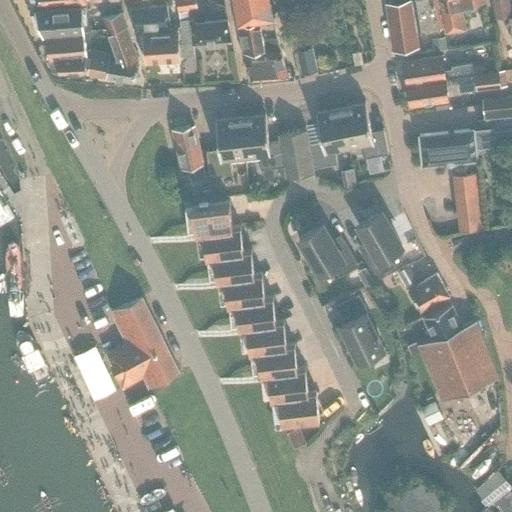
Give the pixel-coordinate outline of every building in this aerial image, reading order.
[(169,26),(167,5),(147,6),(146,0),(130,0),(131,7),(135,28),(169,26)] [(178,9),(197,6),(196,0),(176,0),(178,9)] [(269,0),(234,0),(238,23),(274,19),(269,0)] [(417,29),(415,8),(413,0),(400,0),(386,3),(393,50),(419,46),(417,29)] [(437,0),(413,0),(415,8),(417,29),(443,25),(437,0)] [(438,0),(444,31),(465,28),(461,6),(483,1),(482,0),(438,0)] [(508,0),(493,0),(496,17),(511,15),(508,0)] [(43,31),(89,27),(86,3),(46,6),(36,7),(43,31)] [(178,9),(170,10),(171,20),(179,19),(178,9)] [(120,12),(103,16),(116,55),(128,56),(137,58),(120,12)] [(179,27),(181,56),(195,55),(194,43),(231,39),(227,19),(195,22),(194,18),(181,20),(181,26),(179,27)] [(247,51),(266,49),(264,35),(278,33),(274,19),(238,23),(244,52),(247,51)] [(181,60),(181,56),(179,27),(143,29),(145,62),(181,60)] [(86,73),(105,78),(109,53),(94,51),(92,29),(88,30),(83,71),(86,73)] [(44,33),(52,72),(54,73),(83,71),(88,30),(44,33)] [(278,33),(264,35),(266,49),(247,51),(251,79),(287,77),(278,33)] [(434,49),(446,47),(445,35),(432,37),(434,49)] [(297,50),(302,74),(317,70),(311,47),(297,50)] [(128,56),(116,55),(109,53),(105,78),(133,83),(137,58),(128,56)] [(444,69),(442,55),(404,60),(407,83),(474,74),(472,61),(463,62),(463,63),(452,64),(453,66),(452,66),(453,68),(444,69)] [(503,69),(474,72),(476,88),(505,84),(503,69)] [(448,99),(446,85),(458,84),(459,92),(476,89),(474,74),(407,83),(410,105),(448,99)] [(484,117),(511,113),(511,94),(482,97),(484,117)] [(365,101),(364,101),(365,103),(341,108),(349,147),(363,144),(366,157),(388,152),(383,128),(371,130),(365,101)] [(322,140),(308,143),(306,129),(292,131),(300,174),(314,172),(313,167),(338,162),(335,150),(349,147),(341,108),(317,113),(317,111),(316,111),(322,140)] [(280,141),(269,142),(266,112),(264,113),(264,114),(241,117),(245,157),(259,156),(261,168),(285,165),(286,176),(300,174),(292,131),(279,134),(280,141)] [(217,120),(217,118),(215,118),(219,148),(206,149),(209,174),(232,171),(231,159),(245,157),(241,117),(217,120)] [(181,166),(192,164),(196,163),(200,179),(207,178),(194,124),(173,129),(181,166)] [(511,128),(474,132),(475,142),(511,137),(511,128)] [(477,159),(476,146),(475,142),(474,132),(474,129),(472,129),(419,134),(423,165),(477,159)] [(353,167),(341,170),(344,186),(357,183),(353,167)] [(477,171),(453,174),(455,191),(480,188),(477,171)] [(193,196),(205,194),(203,183),(191,185),(193,196)] [(233,226),(233,225),(230,201),(192,205),(196,232),(203,231),(203,230),(233,226)] [(358,223),(370,244),(361,249),(376,275),(395,264),(389,254),(402,246),(381,210),(358,223)] [(483,212),(458,215),(460,230),(485,227),(483,212)] [(299,236),(321,272),(334,265),(340,275),(359,264),(343,238),(334,244),(322,223),(299,236)] [(244,250),(244,249),(241,224),(233,225),(233,226),(203,230),(203,231),(207,256),(214,255),(214,254),(244,250)] [(255,273),(255,272),(252,248),(244,249),(244,250),(214,254),(214,255),(217,279),(225,278),(225,277),(255,273)] [(409,289),(420,311),(428,307),(431,312),(447,306),(443,299),(449,295),(437,273),(415,286),(412,281),(416,278),(408,265),(397,271),(405,285),(407,284),(409,289)] [(234,301),(266,297),(266,296),(262,271),(255,272),(255,273),(225,277),(225,278),(228,303),(234,302),(234,301)] [(345,321),(342,323),(360,361),(383,349),(365,313),(368,312),(359,293),(336,304),(345,321)] [(266,296),(266,297),(234,301),(234,302),(236,302),(239,326),(247,325),(247,324),(276,321),(276,320),(273,295),(266,296)] [(447,306),(431,312),(424,315),(433,337),(418,343),(442,399),(498,375),(476,319),(462,325),(452,303),(449,295),(443,299),(447,306)] [(112,310),(127,342),(107,353),(123,386),(144,375),(149,387),(179,372),(142,296),(112,310)] [(276,321),(247,324),(247,325),(250,350),(257,349),(257,348),(287,344),(287,343),(284,319),(276,320),(276,321)] [(287,344),(257,348),(257,349),(261,374),(268,373),(268,372),(298,368),(298,367),(295,342),(287,343),(287,344)] [(309,391),(309,390),(306,366),(298,367),(298,368),(268,372),(268,373),(271,397),(279,396),(279,395),(309,391)] [(320,416),(316,389),(309,390),(309,391),(279,395),(279,396),(282,421),(320,416)] [(435,400),(421,407),(429,424),(443,417),(435,400)] [(511,485),(499,470),(475,490),(487,504),(488,504),(489,505),(494,502),(509,489),(511,486),(511,485)]
